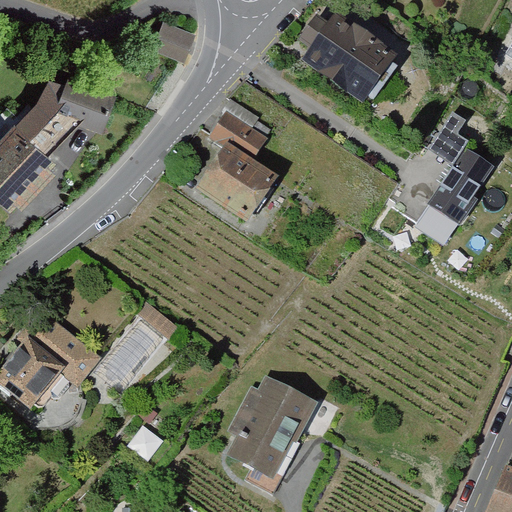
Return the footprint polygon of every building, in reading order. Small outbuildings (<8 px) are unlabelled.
[(303,58),(365,100),(400,49),(337,7),(330,18),(316,9),(299,35),(312,44),(303,58)] [(196,32),(163,18),(151,45),(184,59),(196,32)] [(67,109),(97,119),(110,79),(47,58),(43,57),(34,87),(32,86),(9,109),(4,103),(0,107),(0,190),(8,199),(54,153),(43,142),(66,120),(61,115),(67,109)] [(192,177),(244,209),(272,164),(251,151),(264,130),(222,104),(207,129),(217,136),(192,177)] [(511,169),(511,157),(477,135),(439,194),(480,220),(511,169)] [(57,356),(16,326),(0,347),(0,382),(24,400),(57,356)] [(276,479),(318,404),(269,377),(261,391),(254,387),(229,431),(236,435),(227,451),(276,479)] [(511,511),(511,464),(504,462),(486,511),(511,511)]
